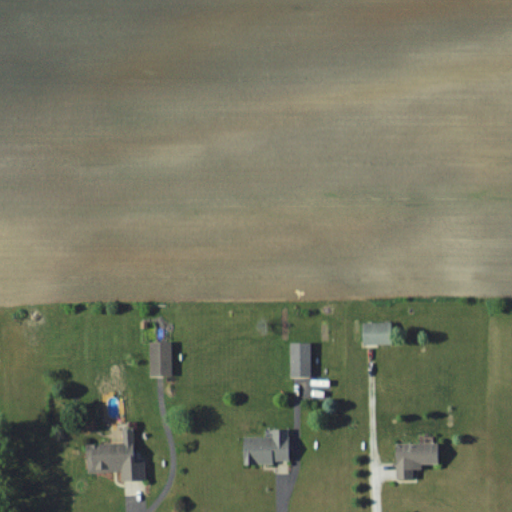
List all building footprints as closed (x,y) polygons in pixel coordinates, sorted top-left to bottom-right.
[(362,344),(392,344),(392,322),(362,322),(362,344)] [(150,375),(172,375),(172,340),(150,340),(150,375)] [(311,343),(291,343),(291,375),(311,375),(311,343)] [(134,427),(123,428),(123,442),(87,443),(88,471),(122,470),(122,479),(145,478),(145,461),(135,461),(134,427)] [(244,463),(290,463),(289,428),(272,428),(272,437),(244,437),(244,463)] [(439,442),(397,442),(397,478),(414,478),(414,464),(439,464),(439,442)]
